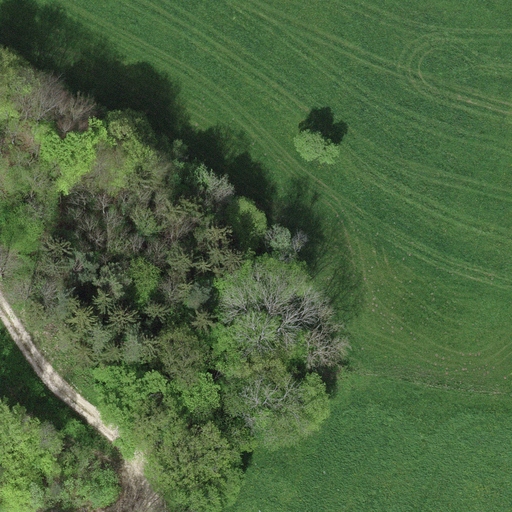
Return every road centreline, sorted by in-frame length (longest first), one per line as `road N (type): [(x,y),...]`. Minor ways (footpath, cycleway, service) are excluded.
road 1 (track): [(149,511),(133,468),(100,423),(23,352),(0,309)]
road 2 (track): [(133,468),(0,412)]
